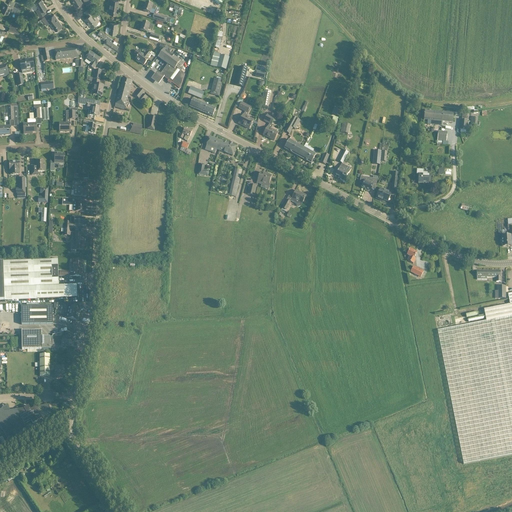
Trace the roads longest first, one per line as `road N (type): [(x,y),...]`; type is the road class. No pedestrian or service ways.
road 1 (tertiary): [(387,219),(190,117),(119,64)]
road 2 (unclassified): [(75,397),(92,309),(102,143)]
road 3 (tertiary): [(511,262),(456,255),(387,219)]
